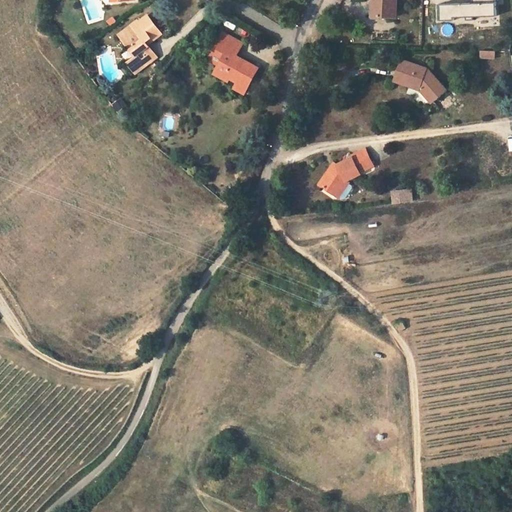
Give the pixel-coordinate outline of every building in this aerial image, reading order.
[(379,1),(379,16),(397,17),(398,2),(395,2),(395,0),(374,0),(374,1),(379,1)] [(436,5),(437,22),(452,21),(452,18),(494,17),(493,0),(473,0),(473,4),(436,5)] [(129,63),(137,74),(158,56),(147,43),(161,30),(147,15),(136,24),(134,21),(121,33),(134,47),(130,51),(135,57),(129,63)] [(215,48),(224,54),(218,65),(213,73),(227,82),(229,78),(236,83),(233,90),(241,95),(256,70),(235,58),(243,45),(223,33),(215,48)] [(218,65),(224,54),(215,48),(208,59),(218,65)] [(428,68),(401,59),(394,81),(421,90),(421,88),(434,102),(447,90),(428,68)] [(120,96),(111,103),(118,112),(127,105),(120,96)] [(346,181),(360,173),(360,172),(374,165),(366,151),(337,165),(334,171),(330,169),(321,184),(336,195),(336,194),(346,181)] [(346,199),(353,188),(353,185),(346,181),(336,194),(343,199),(346,199)] [(412,189),(401,191),(402,202),(413,201),(412,189)] [(402,202),(401,191),(393,192),(394,203),(402,202)] [(407,327),(404,322),(396,325),(400,331),(407,327)]
